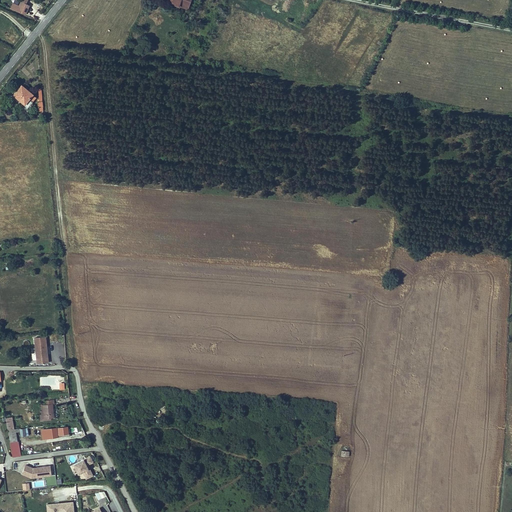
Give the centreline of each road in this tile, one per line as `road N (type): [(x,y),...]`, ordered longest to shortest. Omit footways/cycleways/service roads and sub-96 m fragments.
road 1 (track): [(350,0),(511,29)]
road 2 (unclassified): [(74,367),(93,434),(133,511)]
